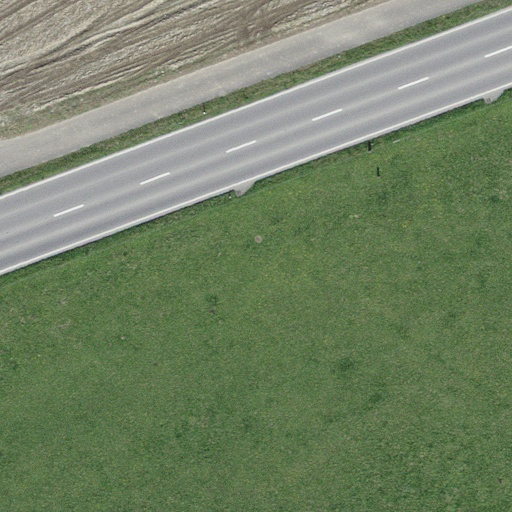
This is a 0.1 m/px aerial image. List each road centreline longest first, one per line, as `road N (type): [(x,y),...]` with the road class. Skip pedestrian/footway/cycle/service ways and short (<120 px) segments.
road 1 (primary): [(511,47),(0,235)]
road 2 (track): [(417,0),(0,152)]
